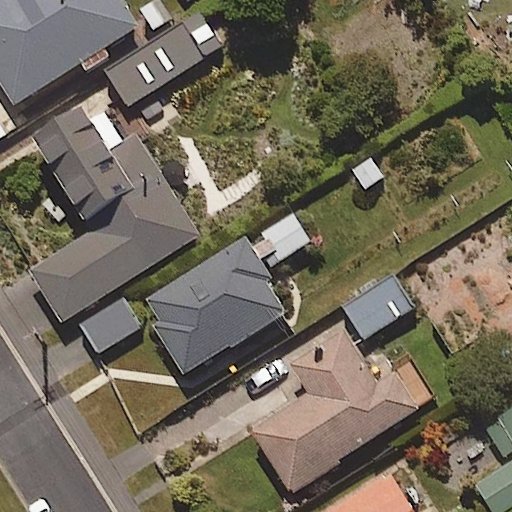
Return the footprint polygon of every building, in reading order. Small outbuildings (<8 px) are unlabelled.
[(0,0),(0,81),(16,106),(140,27),(122,0),(0,0)] [(183,24),(106,72),(130,109),(206,61),(183,24)] [(86,109),(36,140),(95,232),(31,272),(64,323),(203,235),(139,133),(112,150),(86,109)] [(372,156),(352,169),(366,190),(386,177),(372,156)] [(263,234),(281,262),(312,243),(294,214),(263,234)] [(249,236),(147,300),(161,323),(153,327),(186,379),(233,349),(235,353),(283,324),(277,315),(286,309),(268,280),(274,274),(249,236)] [(394,275),(342,306),(363,340),(415,309),(394,275)] [(126,300),(82,327),(99,354),(143,327),(126,300)] [(313,394),(251,433),(290,493),(294,491),(296,495),(342,465),(340,462),(423,410),(399,373),(381,385),(348,332),(295,366),(313,394)] [(511,462),(477,484),(494,511),(504,511),(511,507),(511,411),(501,418),(503,421),(488,430),(505,456),(511,452),(511,462)] [(415,511),(393,476),(334,511),(415,511)]
